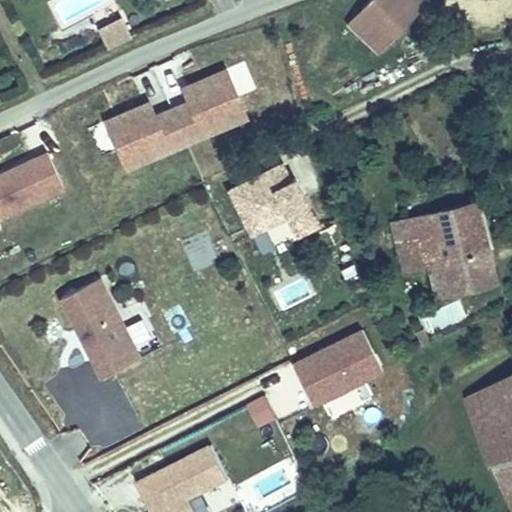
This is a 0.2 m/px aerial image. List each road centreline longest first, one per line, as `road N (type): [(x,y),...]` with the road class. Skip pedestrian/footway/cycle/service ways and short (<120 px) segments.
road 1 (residential): [(0,120),(260,7)]
road 2 (unclassified): [(0,398),(80,511)]
